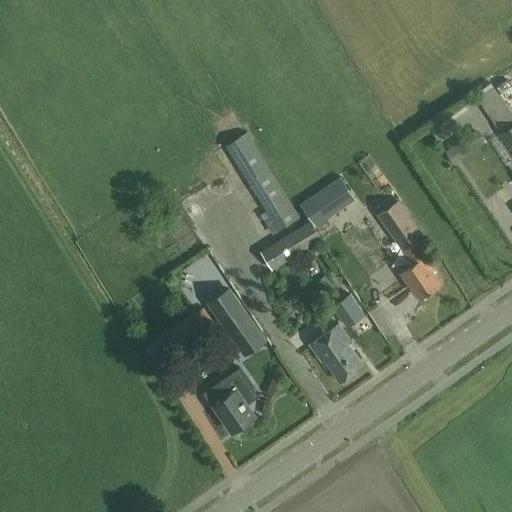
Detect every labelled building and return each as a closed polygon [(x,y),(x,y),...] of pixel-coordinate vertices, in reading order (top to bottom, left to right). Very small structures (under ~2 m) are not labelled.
[(511,118),(511,113),(491,83),(475,94),(498,128),(511,118)] [(511,125),(502,133),(511,148),(511,125)] [(487,140),(478,128),(465,138),(474,150),(487,140)] [(300,217),(247,132),(226,145),(267,211),(261,215),(269,229),(272,227),(275,233),(300,217)] [(341,176),(301,204),(316,226),(356,198),(341,176)] [(378,215),(414,263),(401,272),(420,298),(441,284),(433,272),(437,270),(416,242),(424,236),(397,200),(378,215)] [(310,220),(261,251),(272,269),(321,238),(310,220)] [(267,339),(230,286),(207,302),(244,355),(267,339)] [(343,323),(362,310),(354,296),(334,309),(343,323)] [(322,362),(325,360),(339,380),(363,364),(349,344),(352,341),(339,322),(309,342),(322,362)] [(202,347),(211,359),(230,346),(221,333),(202,347)] [(255,416),(235,389),(238,387),(232,377),(219,386),(226,396),(214,404),(233,431),(255,416)]
